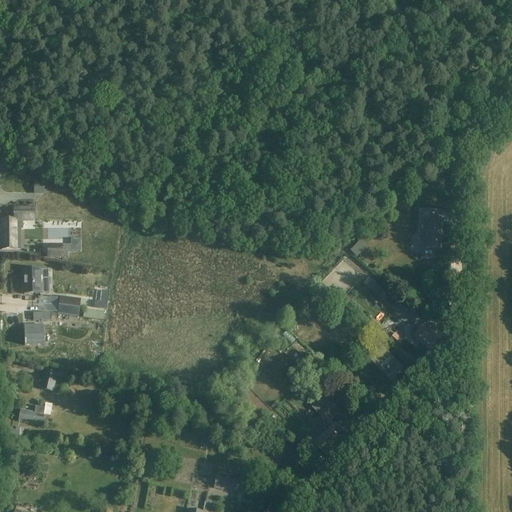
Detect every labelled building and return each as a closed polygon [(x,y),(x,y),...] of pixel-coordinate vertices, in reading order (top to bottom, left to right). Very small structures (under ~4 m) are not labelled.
[(15,228),(20,228),(21,228),(21,219),(34,219),(33,207),(13,207),(13,219),(0,219),(1,249),(20,248),(15,248),(15,228)] [(442,223),(434,223),(434,211),(419,210),(419,223),(425,223),(424,249),(422,251),(422,258),(434,259),(434,249),(441,250),(442,223)] [(70,245),(80,246),(81,234),(70,233),(70,245)] [(363,235),(351,242),(357,253),(369,245),(363,235)] [(48,246),(48,258),(62,258),(63,246),(48,246)] [(79,267),(80,261),(69,258),(68,264),(79,267)] [(40,270),(33,270),(23,270),(23,273),(24,273),(24,278),(23,278),(24,295),(40,294),(40,270)] [(60,298),(59,306),(79,309),(81,300),(70,299),(60,298)] [(105,304),(81,300),(79,309),(84,310),(104,312),(105,304)] [(59,306),(57,315),(67,316),(78,318),(79,309),(59,306)] [(104,312),(84,310),(83,317),(103,320),(104,312)] [(430,350),(440,339),(438,337),(433,332),(427,326),(423,331),(417,325),(410,332),(430,350)] [(26,345),(42,346),(42,327),(25,327),(25,341),(24,341),(24,346),(26,346),(26,345)] [(387,338),(392,342),(399,349),(404,343),(392,332),(387,338)] [(369,360),(384,375),(391,382),(404,369),(382,347),(369,360)] [(41,389),(50,391),(52,392),(56,374),(45,372),(41,389)] [(34,412),(20,410),(18,421),(42,424),(42,419),(43,419),(44,417),(45,414),(50,414),(51,403),(44,402),(43,407),(35,406),(34,412)] [(315,445),(319,448),(326,456),(341,441),(337,436),(342,431),(331,421),(341,411),(333,403),(320,415),(332,428),(315,445)] [(7,437),(23,438),(24,429),(8,428),(7,437)] [(214,488),(226,490),(228,480),(216,478),(214,488)]
